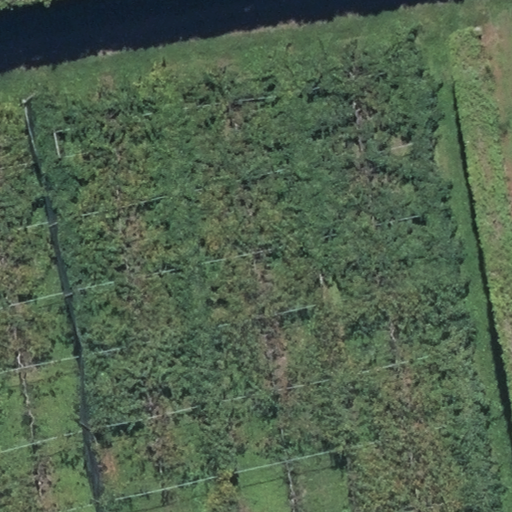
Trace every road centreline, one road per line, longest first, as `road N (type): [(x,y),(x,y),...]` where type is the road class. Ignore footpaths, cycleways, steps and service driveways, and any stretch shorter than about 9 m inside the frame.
road 1 (track): [(0,167),(511,75)]
road 2 (track): [(471,81),(511,328)]
